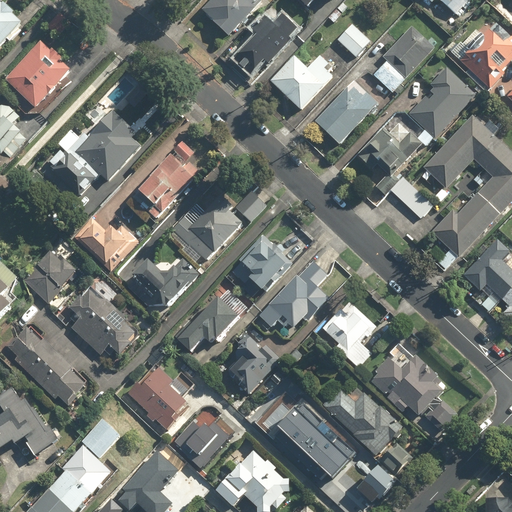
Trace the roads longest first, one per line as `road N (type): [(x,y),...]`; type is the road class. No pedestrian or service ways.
road 1 (residential): [(98,0),(152,41),(511,381)]
road 2 (residential): [(419,511),(511,414)]
